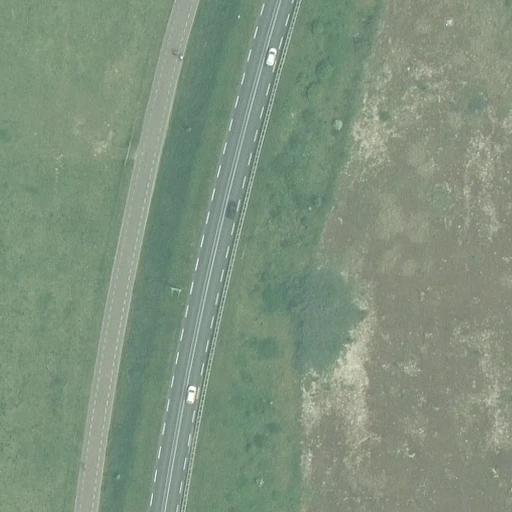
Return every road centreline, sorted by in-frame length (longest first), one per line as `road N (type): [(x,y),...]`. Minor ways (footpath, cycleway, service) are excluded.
road 1 (primary): [(162,511),(208,282),(280,0)]
road 2 (unclassified): [(85,511),(128,245),(185,0)]
